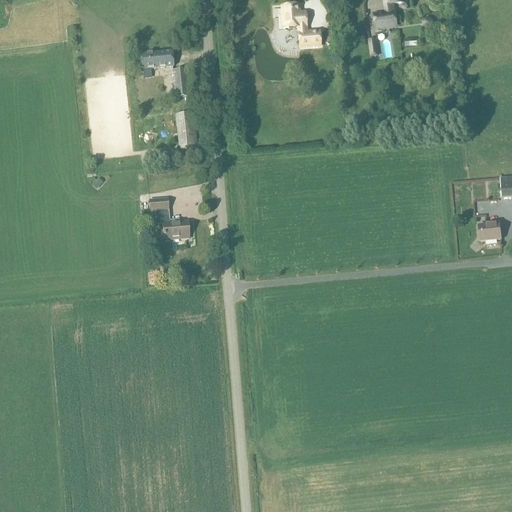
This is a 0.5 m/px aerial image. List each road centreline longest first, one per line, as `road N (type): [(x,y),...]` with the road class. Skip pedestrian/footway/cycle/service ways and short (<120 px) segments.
road 1 (unclassified): [(245,511),(204,0)]
road 2 (unknown): [(226,285),(457,262)]
